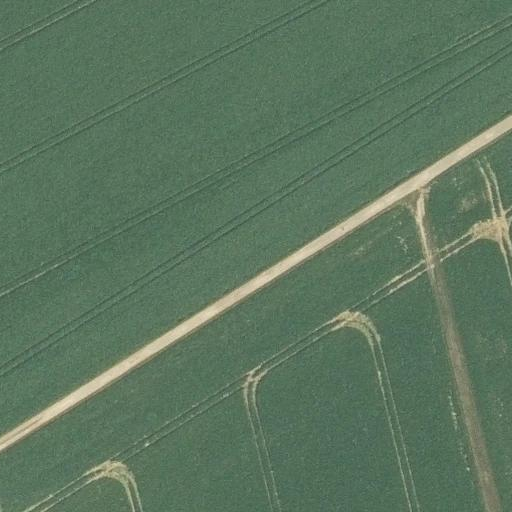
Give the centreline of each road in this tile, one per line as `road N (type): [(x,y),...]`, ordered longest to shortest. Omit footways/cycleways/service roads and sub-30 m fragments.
road 1 (track): [(0,448),(511,123)]
road 2 (track): [(495,511),(414,185)]
